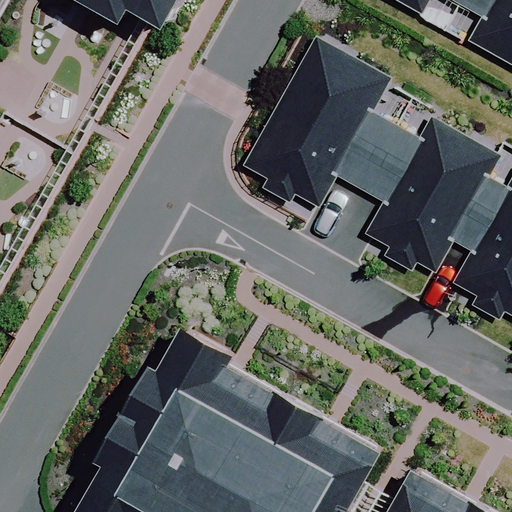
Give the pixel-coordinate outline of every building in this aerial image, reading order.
[(0,294),(156,15),(144,8),(129,0),(14,0),(0,26),(0,294)] [(0,0),(0,25),(14,0),(129,0),(144,8),(148,0),(166,0),(186,11),(192,0),(0,0)] [(511,0),(413,0),(428,8),(432,0),(465,0),(492,15),(479,37),(511,55),(511,0)] [(324,34),(252,162),(277,176),(272,183),(297,197),(301,189),(326,203),(343,172),(391,199),(374,230),(397,243),(391,253),(418,268),(424,258),(442,269),(460,237),(479,247),(461,279),(483,291),(477,303),(507,319),(511,309),(511,183),(494,174),(506,152),(439,115),(428,136),(380,109),(399,75),(324,34)] [(204,321),(100,503),(116,511),(511,511),(427,464),(399,511),(374,511),(361,504),(394,445),(242,359),(249,347),(204,321)]
